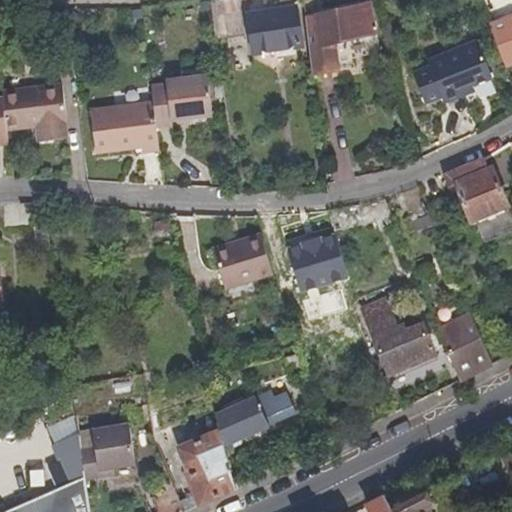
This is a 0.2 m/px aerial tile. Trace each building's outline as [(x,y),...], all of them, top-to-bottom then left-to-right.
[(344,0),(302,10),(309,70),(335,64),(329,37),(374,26),(367,0),(344,0)] [(301,40),(295,5),(247,13),(254,49),(272,46),(291,42),(301,40)] [(511,14),(489,24),(505,63),(511,60),(511,14)] [(472,38),(471,38),(423,57),(426,64),(409,70),(421,101),(438,94),(440,101),(471,89),(469,84),(487,76),(472,38)] [(291,42),(272,46),(274,55),(293,52),(291,42)] [(163,79),(147,81),(148,98),(152,123),(168,120),(167,116),(184,115),(208,112),(202,71),(162,76),(163,79)] [(53,82),(0,89),(0,125),(29,122),(31,138),(58,136),(56,120),(58,119),(53,82)] [(138,147),(154,146),(152,123),(148,98),(85,106),(91,149),(138,143),(138,147)] [(480,157),(441,173),(445,184),(453,181),(467,217),(505,202),(489,163),(484,165),(480,157)] [(0,227),(27,226),(26,202),(0,201),(0,227)] [(434,222),(430,210),(413,218),(417,229),(434,222)] [(168,235),(166,217),(148,220),(150,238),(168,235)] [(34,249),(47,246),(43,219),(30,222),(34,249)] [(208,246),(221,286),(249,277),(268,271),(256,232),(208,246)] [(153,244),(154,253),(171,250),(170,242),(153,244)] [(249,277),(221,286),(225,300),(255,291),(249,277)] [(385,372),(432,352),(419,320),(402,327),(400,322),(393,325),(381,296),(357,306),(385,372)] [(435,323),(458,378),(492,361),(470,308),(435,323)] [(286,333),(284,325),(270,328),(272,338),(286,333)] [(294,351),(278,356),(282,368),(297,364),(294,351)] [(220,423),(221,428),(225,443),(267,421),(276,417),(264,389),(256,393),(217,411),(220,423)] [(77,447),(78,458),(83,479),(98,476),(96,468),(111,466),(134,464),(127,421),(91,427),(93,445),(77,447)] [(171,485),(183,511),(195,506),(236,488),(225,443),(221,428),(220,423),(171,444),(182,468),(179,470),(183,480),(171,485)] [(75,433),(77,447),(93,445),(91,427),(74,429),(75,433)] [(0,511),(87,511),(83,479),(78,458),(77,447),(75,433),(47,444),(54,460),(58,459),(63,472),(69,469),(73,479),(0,510),(0,511)] [(96,468),(98,476),(112,475),(111,466),(96,468)] [(393,511),(426,511),(420,502),(427,498),(418,484),(387,503),(393,511)] [(151,493),(159,511),(180,511),(183,511),(171,485),(151,493)] [(382,495),(364,504),(369,511),(393,511),(387,503),(382,495)]
